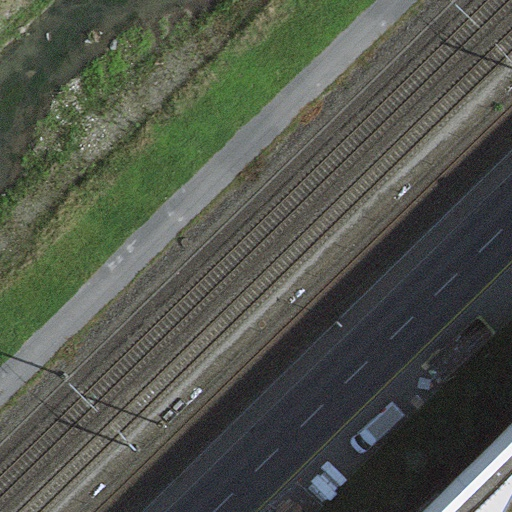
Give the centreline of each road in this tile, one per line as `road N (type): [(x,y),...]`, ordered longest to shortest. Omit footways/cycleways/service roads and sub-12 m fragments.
road 1 (track): [(384,0),(0,386)]
road 2 (unclassified): [(511,219),(215,511)]
